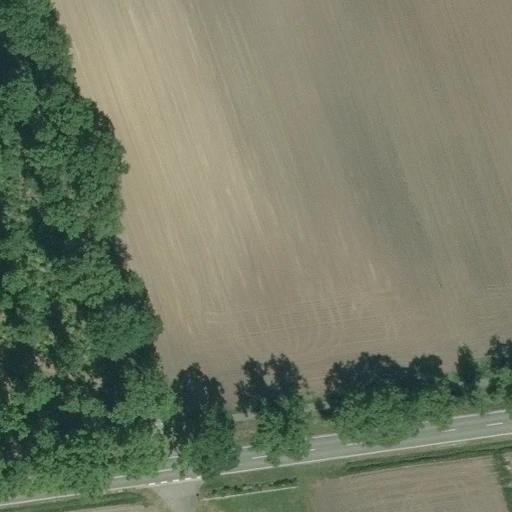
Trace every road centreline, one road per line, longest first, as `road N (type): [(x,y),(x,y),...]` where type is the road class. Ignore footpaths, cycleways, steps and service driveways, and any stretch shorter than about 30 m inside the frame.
road 1 (tertiary): [(511,423),(170,470)]
road 2 (tertiary): [(170,470),(0,493)]
